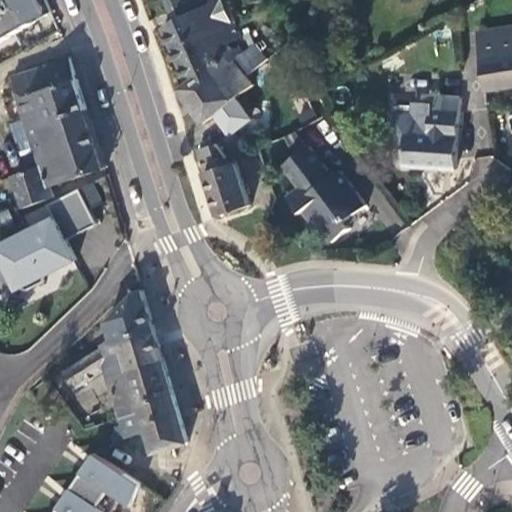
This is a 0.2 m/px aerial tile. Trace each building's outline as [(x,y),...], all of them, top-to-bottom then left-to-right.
[(44,0),(1,0),(5,6),(0,8),(0,42),(51,14),(44,0)] [(155,0),(156,0),(162,0),(173,25),(197,13),(206,9),(221,1),(220,0),(193,0),(189,2),(188,0),(155,0)] [(197,13),(173,25),(161,32),(188,87),(230,58),(237,53),(240,51),(237,44),(229,48),(226,40),(237,35),(221,1),(206,9),(197,13)] [(476,32),(480,59),(511,55),(511,27),(484,31),(476,32)] [(485,92),(511,88),(511,55),(480,59),(485,92)] [(252,91),(230,58),(188,87),(179,93),(203,126),(252,91)] [(50,190),(105,171),(69,60),(12,79),(41,170),(10,181),(21,213),(53,202),(50,190)] [(454,170),(459,112),(444,111),(445,97),(424,96),(423,102),(413,102),(412,114),(393,114),(391,137),(406,138),(405,146),(404,167),(454,170)] [(459,112),(460,99),(445,97),(444,111),(459,112)] [(391,145),(405,146),(406,138),(391,137),(391,145)] [(199,155),(205,172),(226,161),(216,146),(199,155)] [(307,148),(284,168),(301,190),(290,200),(303,214),(308,210),(335,243),(353,228),(347,222),(367,205),(340,172),(333,178),(307,148)] [(492,157),(475,156),(474,178),(491,179),(492,157)] [(238,167),(231,159),(226,161),(205,172),(219,218),(249,208),(238,167)] [(85,206),(98,201),(91,183),(78,188),(85,206)] [(62,247),(95,231),(77,193),(46,210),(52,224),(0,248),(0,297),(15,291),(15,292),(22,295),(38,288),(41,282),(39,278),(50,273),(52,277),(71,267),(62,247)] [(103,371),(118,419),(144,411),(142,404),(172,395),(143,292),(136,292),(107,323),(114,348),(63,374),(71,390),(103,371)] [(187,444),(172,395),(142,404),(144,411),(118,419),(118,420),(124,437),(146,433),(154,454),(187,444)] [(114,511),(121,502),(132,510),(141,487),(95,457),(58,511),(114,511)]
